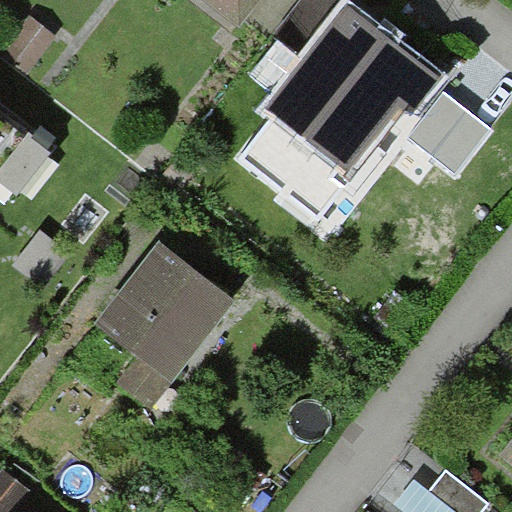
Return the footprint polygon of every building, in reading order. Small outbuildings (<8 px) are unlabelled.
[(257,0),(216,0),(242,20),(257,0)] [(409,101),(436,65),(347,0),(302,0),(282,28),(303,43),(267,93),(350,154),(396,92),(409,101)] [(0,180),(28,145),(0,124),(0,180)] [(227,304),(148,243),(85,323),(131,359),(109,388),(141,413),(227,304)] [(511,431),(501,446),(511,453),(511,431)]
